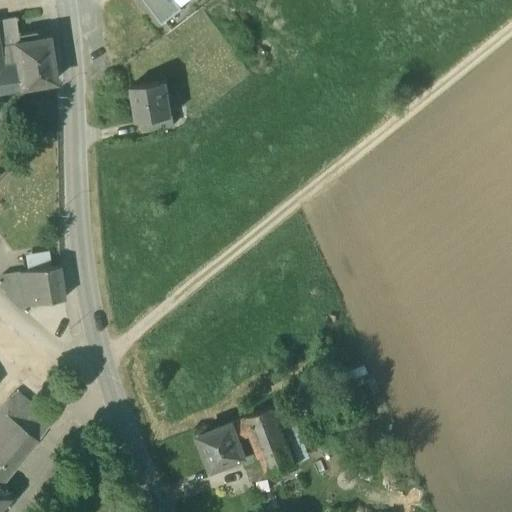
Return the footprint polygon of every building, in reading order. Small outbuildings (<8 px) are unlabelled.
[(143,0),(162,25),(182,9),(175,0),(143,0)] [(0,21),(0,46),(14,45),(20,44),(18,36),(15,19),(0,21)] [(3,73),(0,73),(0,90),(55,81),(47,38),(37,39),(36,32),(18,36),(20,44),(14,45),(18,70),(3,73)] [(14,45),(0,46),(0,53),(3,73),(18,70),(14,45)] [(166,81),(130,87),(136,122),(152,119),(154,129),(173,126),(171,116),(166,81)] [(58,265),(30,269),(36,303),(63,299),(58,265)] [(30,269),(19,271),(25,305),(26,304),(36,303),(30,269)] [(19,271),(2,274),(0,275),(0,287),(20,307),(21,306),(26,305),(26,304),(25,305),(19,271)] [(350,383),(357,399),(368,394),(362,378),(350,383)] [(49,422),(13,392),(0,407),(0,408),(35,438),(49,422)] [(272,407),(248,416),(253,431),(270,472),(293,463),(272,407)] [(35,438),(0,408),(0,465),(9,471),(36,439),(35,438)] [(248,416),(198,435),(211,469),(245,456),(237,437),(253,431),(248,416)] [(0,465),(0,511),(13,496),(0,484),(0,481),(9,471),(0,465)] [(360,486),(350,470),(332,480),(342,496),(360,486)] [(282,511),(276,494),(263,499),(267,511),(282,511)]
